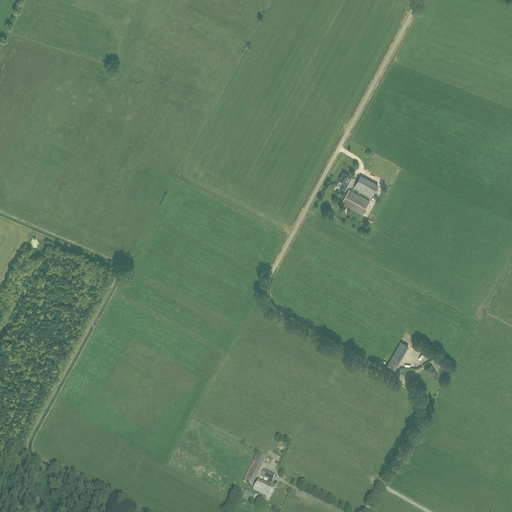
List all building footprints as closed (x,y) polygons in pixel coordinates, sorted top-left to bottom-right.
[(352,177),(344,173),(339,180),(343,182),(339,188),(344,191),(352,177)] [(374,190),(375,184),(373,183),(360,176),(358,175),(357,178),(356,183),(354,186),(359,189),(371,196),(372,196),(373,191),(374,190)] [(377,184),(378,181),(367,176),(365,179),(377,184)] [(341,204),(362,215),(369,201),(349,190),(341,204)] [(406,344),(402,342),(387,367),(394,371),(400,360),(407,349),(404,347),(406,344)] [(431,366),(425,370),(432,381),(438,377),(431,366)] [(257,452),(246,481),(254,484),(266,455),(257,452)] [(270,496),(274,486),(271,484),(276,474),(265,469),(262,476),(269,479),(268,483),(259,479),(254,489),(270,496)] [(244,496),(255,500),(257,495),(247,490),(244,496)]
